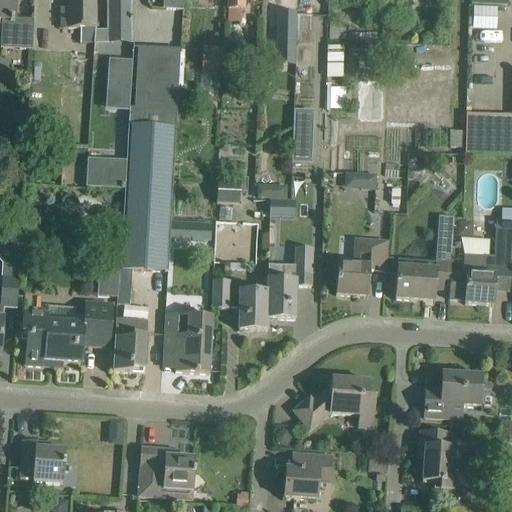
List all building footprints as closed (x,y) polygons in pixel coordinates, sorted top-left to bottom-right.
[(0,0),(0,20),(1,20),(0,50),(31,51),(31,41),(32,21),(13,20),(13,0),(0,0)] [(68,0),(68,8),(63,9),(63,31),(95,30),(94,0),(68,0)] [(107,0),(107,30),(107,31),(95,32),(94,45),(131,44),(131,22),(133,22),(133,19),(131,19),(130,0),(107,0)] [(245,0),(227,0),(227,23),(241,23),(242,10),(245,10),(245,0)] [(277,13),(276,65),(294,65),(295,13),(277,13)] [(345,79),(347,47),(327,46),(326,78),(345,79)] [(221,73),(223,49),(203,47),(201,72),(221,73)] [(130,110),(129,126),(176,129),(179,71),(180,51),(137,49),(134,109),(130,109),(130,110)] [(235,87),(236,68),(225,67),(224,87),(235,87)] [(117,85),(116,109),(130,110),(130,109),(131,86),(117,85)] [(345,108),(345,87),(328,88),(329,108),(345,108)] [(295,111),(293,164),(309,164),(312,111),(295,111)] [(511,116),(466,115),(465,155),(511,155),(511,116)] [(121,271),(131,271),(167,274),(169,254),(176,129),(129,126),(127,163),(126,191),(121,271)] [(465,136),(451,136),(451,152),(465,152),(465,136)] [(126,191),(127,163),(87,161),(86,189),(126,191)] [(374,194),(375,177),(359,176),(358,193),(374,194)] [(217,206),(239,207),(240,184),(218,183),(217,206)] [(274,192),(274,201),(286,201),(286,187),(279,187),(274,192)] [(448,292),(448,301),(465,302),(464,306),(492,308),(493,294),(494,284),(508,285),(507,293),(509,293),(510,273),(511,259),(511,258),(511,210),(501,210),(501,222),(496,221),(494,258),(488,257),(483,257),(463,256),(462,273),(450,272),(448,292)] [(396,281),(394,301),(415,303),(415,299),(423,300),(422,303),(434,304),(435,291),(448,292),(450,272),(454,219),(438,218),(435,263),(397,260),(397,269),(396,281)] [(191,223),(190,241),(209,242),(210,224),(191,223)] [(353,241),(351,267),(338,266),(335,297),(367,299),(369,274),(385,275),(387,243),(353,241)] [(295,250),(295,277),(311,278),(312,250),(295,250)] [(129,307),(131,271),(121,271),(118,271),(116,306),(129,307)] [(0,356),(3,320),(3,309),(16,310),(18,279),(1,278),(0,299),(0,356)] [(229,311),(229,282),(213,282),(212,310),(229,311)] [(238,332),(266,333),(268,282),(267,282),(267,294),(239,293),(238,332)] [(296,283),(268,282),(266,333),(267,333),(267,321),(295,322),(296,283)] [(110,351),(111,331),(112,307),(83,305),(82,326),(46,323),(46,317),(22,315),(21,337),(26,338),(24,368),(46,369),(46,368),(44,368),(44,363),(81,366),(83,349),(110,351)] [(166,316),(165,336),(164,357),(165,357),(165,353),(176,353),(175,374),(209,376),(211,338),(213,318),(166,316)] [(132,370),(146,371),(148,337),(146,337),(147,324),(115,322),(112,374),(131,375),(132,370)] [(481,378),(476,378),(472,373),(460,372),(456,377),(442,376),(440,397),(426,396),(426,390),(425,390),(423,420),(461,422),(462,408),(479,409),(481,378)] [(359,418),(358,430),(372,431),(374,402),(373,401),(373,403),(367,402),(369,384),(331,381),(330,389),(328,391),(329,393),(323,397),(322,396),(313,403),(309,399),(293,413),(309,433),(329,416),(359,418)] [(452,436),(440,435),(420,433),(419,449),(424,449),(422,484),(440,485),(440,491),(439,491),(439,492),(455,493),(458,450),(451,450),(452,436)] [(37,443),(23,442),(20,480),(33,481),(33,483),(62,485),(64,452),(42,451),(42,445),(37,444),(37,443)] [(141,450),(138,500),(164,502),(191,504),(192,494),(195,494),(205,486),(196,476),(193,476),(194,460),(171,459),(172,453),(166,453),(166,452),(152,451),(141,450)] [(332,458),(308,456),(288,455),(287,470),(285,470),(283,500),(317,502),(318,485),(330,485),(332,458)] [(247,509),(248,494),(236,493),(235,508),(247,509)]
